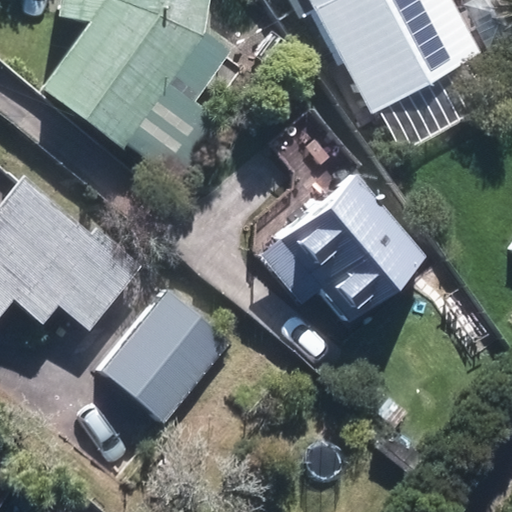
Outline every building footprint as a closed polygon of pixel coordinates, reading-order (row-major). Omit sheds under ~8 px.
[(124,133),(183,176),(226,114),(194,92),(228,43),(201,25),(204,0),(52,0),(52,6),(80,10),(33,78),(120,141),(124,133)] [(312,2),(369,102),(478,40),(454,0),(293,0),(299,9),(312,2)] [(0,180),(0,298),(14,282),(44,307),(60,288),(92,313),(144,251),(99,214),(93,222),(18,158),(0,180)] [(317,276),(342,307),(418,245),(352,162),(256,242),(296,292),(317,276)] [(100,365),(161,417),(228,336),(166,285),(100,365)] [(372,444),(396,462),(410,442),(387,423),(372,444)]
